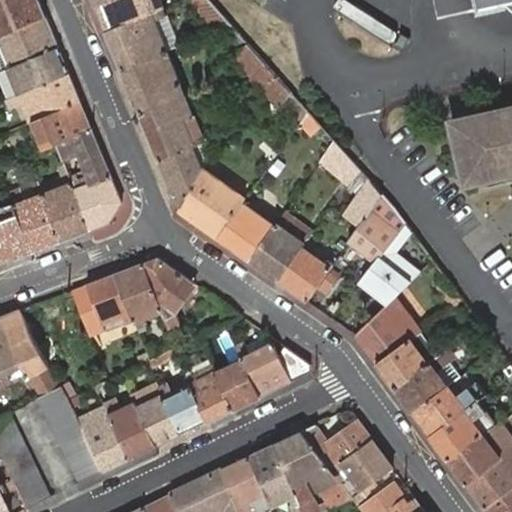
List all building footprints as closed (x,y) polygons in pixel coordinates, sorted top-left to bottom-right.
[(0,0),(0,36),(47,16),(40,0),(0,0)] [(159,0),(108,0),(96,5),(107,33),(164,9),(159,0)] [(194,0),(212,32),(230,24),(209,0),(194,0)] [(511,0),(476,0),(479,8),(505,2),(511,0)] [(107,33),(122,69),(167,50),(181,44),(165,9),(164,9),(107,33)] [(59,46),(47,16),(0,36),(0,39),(11,67),(59,46)] [(220,29),(237,52),(248,43),(230,24),(220,29)] [(11,67),(0,39),(0,63),(3,70),(11,67)] [(275,115),(295,97),(248,43),(237,52),(234,56),(274,100),(268,107),(275,115)] [(70,72),(59,46),(11,67),(13,72),(17,81),(21,91),(22,93),(70,72)] [(122,69),(140,112),(186,94),(167,50),(122,69)] [(81,100),(70,72),(22,93),(34,120),(81,100)] [(160,159),(193,146),(205,141),(186,94),(140,112),(160,159)] [(308,111),(295,97),(283,108),(301,125),(308,111)] [(93,128),(81,100),(34,120),(45,149),(59,143),(93,128)] [(511,104),(448,119),(463,186),(511,174),(511,104)] [(311,134),(321,125),(308,111),(301,125),(311,134)] [(113,176),(93,128),(59,143),(65,160),(76,156),(82,170),(87,168),(93,183),(113,176)] [(334,140),(319,162),(360,196),(347,215),(361,225),(371,211),(383,195),(370,181),(334,140)] [(203,142),(193,146),(160,159),(174,193),(173,205),(182,206),(203,170),(204,168),(211,160),(203,142)] [(70,174),(67,166),(59,169),(62,177),(70,174)] [(202,225),(219,238),(244,203),(246,201),(203,170),(182,206),(173,205),(179,209),(197,222),(201,216),(206,220),(202,225)] [(62,177),(47,183),(49,191),(73,182),(73,181),(71,175),(70,174),(62,177)] [(123,201),(113,176),(93,183),(84,186),(81,178),(73,181),(73,182),(90,229),(110,221),(123,201)] [(61,240),(90,229),(73,182),(49,191),(47,183),(41,186),(61,240)] [(61,240),(41,186),(34,188),(37,195),(22,201),(19,194),(11,197),(14,204),(33,251),(61,240)] [(383,195),(371,211),(361,225),(350,241),(377,263),(400,234),(407,225),(394,207),(383,195)] [(250,260),(275,225),(244,203),(219,238),(250,260)] [(0,252),(4,262),(33,251),(14,204),(0,209),(0,252)] [(305,244),(312,234),(283,213),(280,218),(275,225),(250,260),(279,280),(302,248),(305,244)] [(197,222),(202,225),(206,220),(201,216),(197,222)] [(279,280),(308,301),(334,263),(329,259),(326,264),(302,248),(279,280)] [(364,278),(359,284),(386,305),(393,300),(396,298),(413,280),(382,256),(377,263),(364,278)] [(159,257),(145,262),(163,309),(170,327),(181,322),(177,311),(191,292),(196,282),(159,257)] [(145,262),(117,273),(134,318),(135,320),(163,309),(145,262)] [(103,322),(125,314),(128,320),(134,318),(117,273),(88,284),(103,322)] [(436,287),(452,309),(464,301),(447,279),(436,287)] [(88,284),(74,289),(92,336),(106,330),(103,322),(88,284)] [(420,332),(421,332),(411,319),(408,314),(396,298),(393,300),(357,335),(378,364),(411,340),(420,332)] [(243,315),(228,304),(220,316),(229,322),(243,315)] [(22,308),(0,316),(0,319),(23,367),(28,378),(29,377),(47,367),(49,366),(42,353),(48,350),(42,341),(37,344),(33,337),(22,308)] [(0,319),(0,380),(2,384),(12,380),(9,373),(18,369),(23,367),(0,319)] [(429,363),(438,357),(435,352),(424,359),(414,345),(424,338),(420,332),(411,340),(378,364),(396,388),(428,364),(429,363)] [(247,346),(250,354),(274,343),(275,343),(270,335),(247,346)] [(424,359),(435,352),(424,338),(414,345),(424,359)] [(311,363),(286,345),(280,353),(275,343),(274,343),(250,354),(245,341),(242,343),(237,345),(243,358),(243,359),(261,395),(293,380),(310,371),(311,363)] [(178,358),(173,349),(150,360),(148,361),(151,369),(152,370),(178,358)] [(436,373),(450,363),(447,359),(452,355),(447,349),(438,357),(429,363),(428,364),(396,388),(413,412),(447,387),(436,373)] [(147,352),(119,363),(123,374),(138,366),(148,361),(150,360),(147,352)] [(184,371),(187,378),(190,383),(208,420),(234,408),(217,372),(213,365),(210,358),(204,361),(199,353),(186,359),(191,368),(184,371)] [(243,359),(217,372),(234,408),(261,395),(243,359)] [(148,361),(138,366),(141,373),(151,369),(148,361)] [(448,387),(460,377),(450,363),(436,373),(447,387),(448,387)] [(38,397),(80,482),(104,471),(79,419),(74,408),(69,399),(61,386),(49,366),(47,367),(30,377),(40,396),(38,397)] [(479,401),(487,395),(477,382),(469,389),(456,397),(448,387),(447,387),(413,412),(431,436),(478,402),(479,401)] [(102,383),(94,387),(99,395),(107,391),(102,383)] [(167,384),(160,388),(183,433),(208,420),(190,383),(171,392),(167,384)] [(135,402),(156,446),(183,433),(160,388),(160,387),(154,390),(158,398),(145,405),(141,397),(137,387),(129,390),(135,402)] [(158,398),(154,390),(141,397),(145,405),(158,398)] [(74,408),(85,402),(81,395),(70,400),(74,408)] [(431,436),(450,460),(482,436),(484,435),(497,425),(487,412),(483,406),(479,401),(478,402),(431,436)] [(109,414),(131,458),(156,446),(135,402),(109,414)] [(79,419),(104,471),(131,458),(109,414),(106,407),(79,419)] [(16,488),(27,508),(50,497),(9,413),(0,417),(0,454),(2,459),(12,479),(16,488)] [(317,423),(303,430),(320,455),(327,450),(337,464),(371,438),(359,421),(330,442),(317,423)] [(505,431),(500,423),(497,425),(484,435),(482,436),(450,460),(467,484),(501,459),(509,453),(506,448),(510,445),(504,437),(501,434),(505,431)] [(293,485),(298,499),(303,511),(322,511),(329,509),(334,507),(342,504),(352,500),(345,489),(339,481),(336,477),(330,469),(320,455),(303,430),(275,443),(293,485)] [(337,464),(330,469),(336,477),(339,481),(346,477),(341,471),(346,467),(363,490),(393,468),(371,438),(337,464)] [(298,502),(298,499),(293,485),(275,443),(250,456),(270,505),(278,502),(289,497),(292,505),(298,502)] [(327,450),(320,455),(330,469),(337,464),(327,450)] [(511,489),(511,451),(509,453),(501,459),(467,484),(485,509),(511,489)] [(250,456),(223,469),(237,504),(240,511),(257,511),(259,511),(265,508),(270,506),(250,456)] [(223,469),(171,494),(178,511),(219,511),(225,509),(226,511),(240,511),(237,504),(223,469)] [(0,511),(10,511),(2,494),(7,492),(16,488),(12,479),(3,484),(0,484),(0,511)] [(423,511),(425,511),(415,497),(409,501),(394,481),(360,505),(365,511),(423,511)] [(350,486),(345,489),(352,500),(357,505),(362,502),(350,486)] [(511,511),(511,489),(485,509),(487,511),(511,511)] [(178,511),(171,494),(145,506),(146,511),(178,511)]
